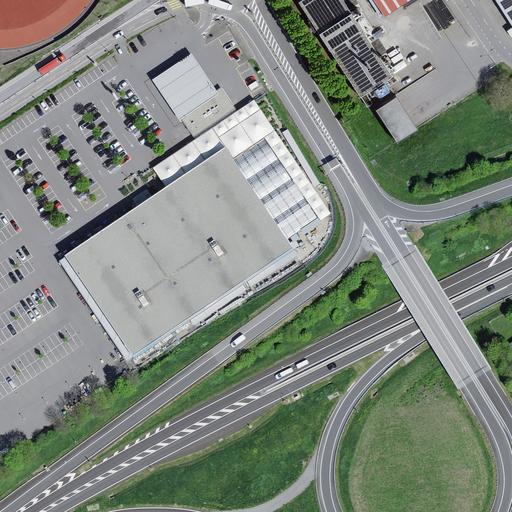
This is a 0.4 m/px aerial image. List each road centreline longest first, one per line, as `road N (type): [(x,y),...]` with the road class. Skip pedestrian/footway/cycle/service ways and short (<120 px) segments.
road 1 (trunk): [(355,197),(355,238),(335,270),(10,511)]
road 2 (trunk): [(511,261),(261,383),(99,478)]
road 3 (trunk): [(99,478),(475,300)]
road 4 (motorway): [(355,197),(501,442),(508,474),(502,511)]
road 5 (motorway): [(332,511),(325,468),(342,410),(386,360),(475,300)]
road 6 (trunk): [(511,424),(368,191)]
road 7 (trunk): [(225,2),(355,197)]
road 8 (trunk): [(368,191),(254,0)]
road 9 (motorway): [(511,188),(434,214),(396,208),(368,191)]
road 10 (tertiary): [(123,24),(0,104)]
